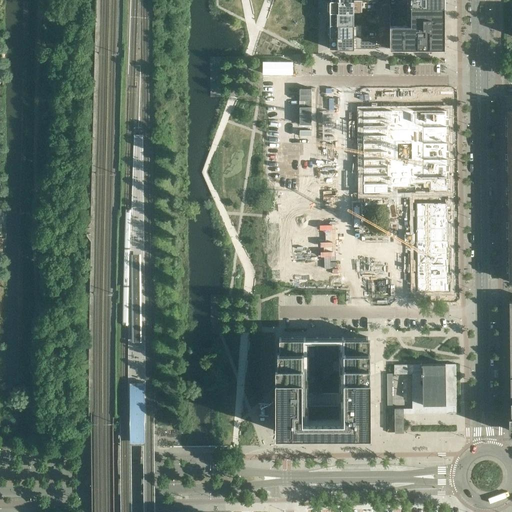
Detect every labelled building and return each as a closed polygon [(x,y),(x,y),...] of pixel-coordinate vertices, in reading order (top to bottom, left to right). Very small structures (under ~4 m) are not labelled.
[(362,1),(354,1),(330,0),(330,3),(328,3),(328,10),(330,10),(330,13),(354,13),(362,13),(362,1)] [(411,7),(390,7),(390,49),(445,49),(445,7),(411,7)] [(354,25),(354,13),(330,13),(330,25),(354,25)] [(362,25),(354,25),(330,25),(330,37),(362,36),(362,25)] [(330,37),(330,49),(376,49),(376,41),(362,41),(362,36),(330,37)] [(278,113),(265,113),(265,159),(308,159),(308,148),(321,148),(321,102),(278,102),(278,113)] [(447,110),(357,111),(358,193),(410,193),(411,292),(449,292),(447,110)] [(333,176),(268,176),(268,278),(273,278),(273,279),(320,279),(320,268),(333,268),(333,176)] [(141,253),(131,253),(133,301),(125,301),(126,325),(135,325),(135,335),(143,335),(141,253)] [(331,337),(329,337),(318,337),(317,337),(316,337),(305,337),(303,337),(293,337),(291,337),(281,337),(279,337),(279,339),(279,351),(279,353),(279,364),(279,366),(279,377),(279,379),(279,391),(279,393),(279,404),(279,406),(279,418),(279,419),(279,431),(279,433),(281,433),(292,433),(293,433),(304,433),(306,433),(316,433),(318,433),(329,433),(331,433),(342,432),(344,433),(354,432),(356,432),(366,432),(368,432),(368,430),(368,419),(368,417),(368,406),(368,404),(368,393),(368,391),(368,379),(368,377),(368,366),(368,364),(368,352),(368,350),(368,339),(368,337),(366,337),(356,337),(354,337),(344,337),(342,337),(331,337)] [(456,413),(456,364),(395,364),(395,373),(412,373),(412,414),(430,413),(430,409),(442,409),(442,413),(456,413)] [(144,381),(129,382),(130,420),(130,442),(131,442),(143,442),(145,442),(145,421),(144,381)] [(404,432),(404,418),(403,408),(387,408),(387,414),(395,414),(395,432),(404,432)]
